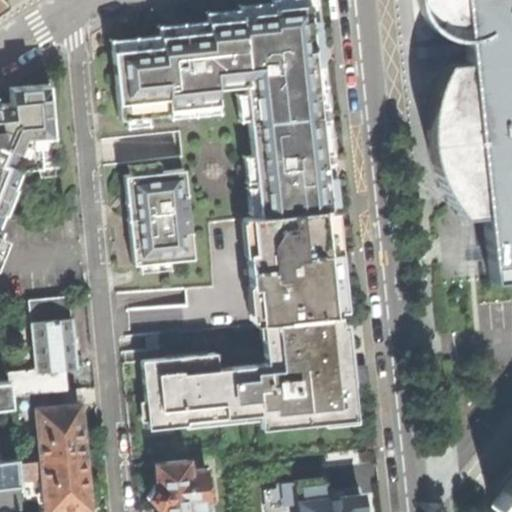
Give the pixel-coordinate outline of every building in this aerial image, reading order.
[(0,0),(0,14),(8,9),(8,8),(9,6),(8,4),(4,0),(0,0)] [(239,5),(241,14),(273,11),(272,7),(309,4),(320,108),(327,107),(322,55),(315,0),(271,0),(272,2),(239,5)] [(511,0),(417,0),(421,12),(428,24),(439,33),(451,37),(468,40),(471,62),(451,64),(442,79),(434,103),(430,134),(433,156),(440,178),(453,202),(466,220),(487,217),(494,283),(510,281),(511,280),(511,0)] [(119,120),(169,114),(168,109),(216,103),(215,87),(244,85),(245,93),(248,119),(252,156),(254,180),(255,187),(258,212),(258,216),(330,208),(330,204),(326,163),(325,154),(321,120),(320,108),(309,4),(272,7),(273,11),(241,14),(241,15),(207,20),(208,29),(179,33),(160,36),(161,45),(112,50),(119,120)] [(0,235),(1,233),(0,232),(0,220),(20,170),(55,167),(48,85),(9,89),(10,104),(0,105),(0,235)] [(240,120),(248,119),(245,93),(237,94),(240,120)] [(328,119),(321,120),(325,154),(332,153),(328,119)] [(246,181),(254,180),(252,156),(243,157),(246,181)] [(128,167),(129,175),(159,172),(158,162),(128,167)] [(333,162),(326,163),(330,204),(337,203),(334,171),(333,162)] [(168,261),(191,258),(182,169),(159,172),(129,175),(122,175),(126,216),(131,265),(138,264),(168,261)] [(250,214),(258,212),(255,187),(247,188),(250,214)] [(254,325),(261,324),(338,317),(338,313),(345,312),(343,289),(341,271),(334,272),(332,255),(340,254),(335,213),(328,214),(327,210),(244,220),(254,325)] [(168,270),(168,261),(138,264),(138,273),(168,270)] [(69,297),(28,301),(34,369),(8,372),(10,397),(68,392),(66,370),(76,369),(72,334),(69,297)] [(141,362),(148,428),(186,424),(185,421),(258,414),(260,429),(321,423),(322,417),(352,413),(349,386),(352,386),(351,372),(346,325),(339,325),(338,317),(261,324),(265,365),(216,371),(215,354),(141,362)] [(0,433),(13,433),(10,397),(8,372),(7,371),(0,369),(0,433)] [(82,431),(80,406),(36,410),(41,461),(84,457),(82,431)] [(0,510),(21,509),(18,480),(16,464),(13,433),(0,433),(0,510)] [(86,481),(84,457),(41,461),(16,464),(18,480),(43,478),(46,511),(64,511),(89,510),(86,481)] [(157,511),(202,511),(202,500),(210,499),(207,469),(189,470),(188,460),(153,463),(155,484),(147,497),(157,508),(157,511)] [(324,477),(293,480),(295,505),(298,504),(298,511),(361,511),(360,495),(326,498),(324,477)] [(511,511),(511,477),(492,503),(503,511),(511,511)]
